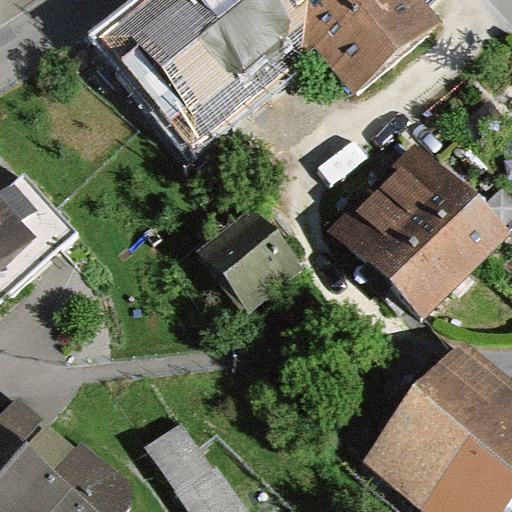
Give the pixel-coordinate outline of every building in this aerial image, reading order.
[(144,0),(98,38),(189,149),(315,46),(357,97),(446,24),(425,0),(144,0)] [(511,227),(420,139),(332,230),(425,320),(511,230),(511,227)] [(0,308),(83,236),(29,174),(0,199),(0,308)] [(253,204),(198,251),(250,312),(306,264),(253,204)] [(511,376),(461,336),(359,463),(419,511),(504,511),(511,503),(511,376)] [(121,511),(135,495),(76,445),(53,473),(0,428),(0,511),(121,511)] [(192,511),(247,511),(220,470),(212,475),(181,428),(150,449),(192,511)]
